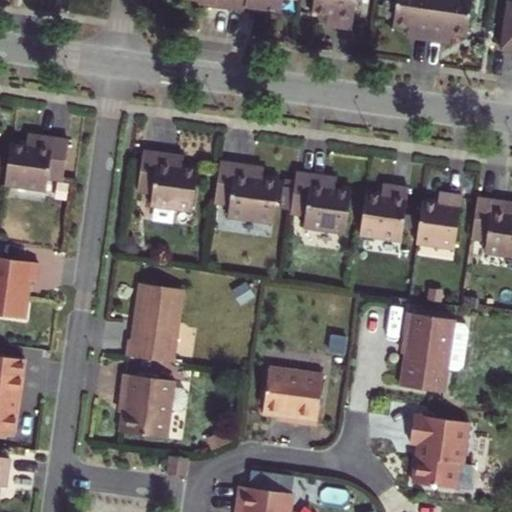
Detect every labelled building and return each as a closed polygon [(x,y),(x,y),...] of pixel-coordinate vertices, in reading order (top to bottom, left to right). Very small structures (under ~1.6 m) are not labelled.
[(233,0),(233,2),(253,5),(252,9),(283,14),(285,0),(233,0)] [(315,25),(343,29),(347,0),(302,0),(300,14),(316,16),(315,25)] [(411,39),(432,42),(438,0),(400,0),(396,28),(412,30),(411,39)] [(455,36),(471,39),(476,0),(438,0),(432,42),(453,45),(455,36)] [(52,181),(65,183),(71,143),(30,137),(28,146),(13,144),(7,187),(50,193),(52,181)] [(151,208),(194,214),(200,171),(186,169),(187,160),(145,154),(139,193),(153,195),(151,208)] [(228,219),(275,226),(281,182),(253,178),(254,169),(223,165),(217,205),(230,206),(228,219)] [(304,230),(348,236),(354,193),(339,191),(340,182),(299,176),(293,216),(306,217),(304,230)] [(363,238),(404,244),(411,192),(385,188),(384,197),(369,195),(363,238)] [(419,246),(457,252),(465,200),(442,197),(441,206),(425,203),(419,246)] [(486,256),(511,259),(511,215),(509,216),(511,207),(480,202),(474,242),(488,244),(486,256)] [(0,314),(26,318),(32,280),(38,281),(40,265),(0,258),(0,314)] [(128,359),(176,365),(186,292),(142,286),(134,342),(131,342),(128,359)] [(411,334),(403,390),(447,396),(457,323),(411,316),(408,333),(411,334)] [(0,433),(16,436),(24,378),(27,362),(0,357),(0,433)] [(271,371),(265,418),(291,422),(290,425),(318,430),(326,379),(271,371)] [(122,435),(169,441),(170,431),(179,432),(186,427),(187,419),(182,412),(173,411),(177,384),(126,377),(122,404),(126,405),(122,435)] [(472,466),(466,465),(472,423),(417,415),(413,444),(421,445),(415,484),(459,490),(473,493),(476,471),(472,466)] [(0,459),(0,488),(8,490),(12,461),(0,459)] [(169,477),(187,480),(190,461),(171,459),(169,477)] [(297,511),(300,496),(248,488),(244,511),(297,511)]
